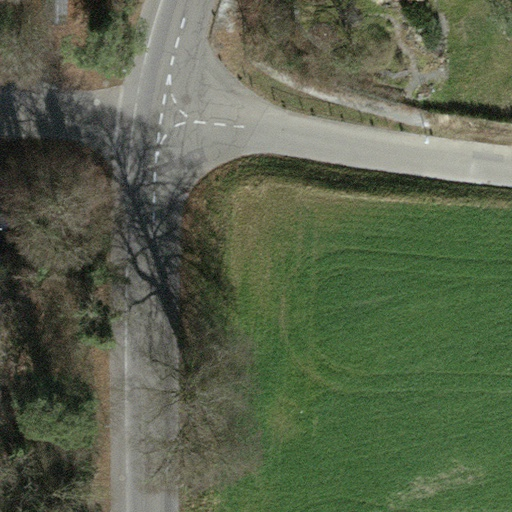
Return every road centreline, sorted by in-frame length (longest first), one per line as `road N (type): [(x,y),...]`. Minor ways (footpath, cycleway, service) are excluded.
road 1 (residential): [(150,511),(159,117)]
road 2 (residential): [(159,117),(511,171)]
road 3 (residential): [(0,114),(159,117)]
road 4 (residential): [(159,117),(192,0)]
